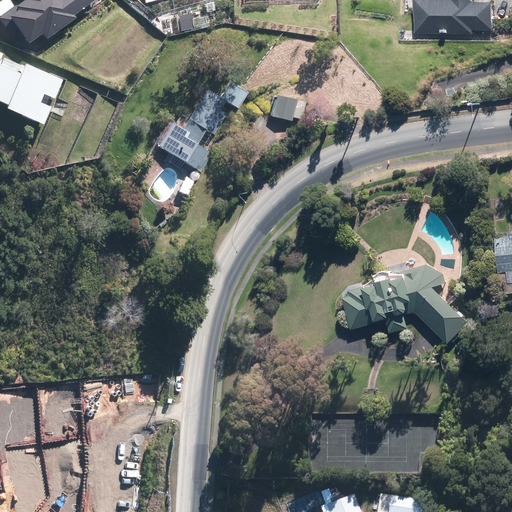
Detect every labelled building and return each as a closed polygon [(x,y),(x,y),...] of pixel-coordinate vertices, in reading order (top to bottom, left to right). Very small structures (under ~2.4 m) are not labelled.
[(73,13),(89,0),(22,0),(14,6),(9,0),(1,0),(0,1),(0,15),(0,16),(0,15),(0,24),(11,40),(20,34),(27,42),(41,32),(47,39),(76,18),(73,13)] [(419,0),(417,32),(473,35),(474,29),(495,30),(496,3),(477,3),(476,0),(419,0)] [(60,79),(24,62),(19,72),(0,63),(0,55),(1,53),(0,53),(0,102),(6,105),(5,107),(41,124),(49,106),(39,102),(42,94),(52,98),(60,79)] [(154,145),(171,155),(167,161),(179,168),(182,162),(196,170),(206,153),(191,144),(200,129),(208,135),(222,113),(214,108),(219,99),(234,108),(244,92),(226,82),(217,97),(200,86),(176,125),(168,120),(154,145)] [(305,102),(275,95),(271,116),(292,121),(293,117),(302,119),(305,102)] [(193,178),(184,175),(178,190),(187,194),(193,178)] [(510,235),(497,236),(501,301),(511,300),(511,228),(510,229),(510,235)] [(472,319),(438,286),(451,278),(430,261),(366,277),(367,284),(350,288),(352,294),(345,295),(352,326),(389,319),(390,329),(409,328),(408,310),(416,310),(449,342),(472,319)] [(94,437),(72,435),(70,473),(100,474),(101,463),(113,463),(114,443),(94,442),(94,437)] [(363,511),(357,494),(336,502),(331,487),(324,490),(330,505),(324,507),(325,511),(363,511)] [(431,511),(432,502),(424,501),(424,497),(379,493),(378,505),(381,505),(380,511),(431,511)]
